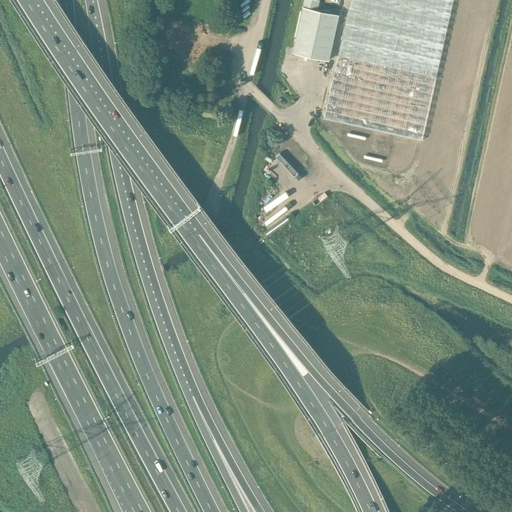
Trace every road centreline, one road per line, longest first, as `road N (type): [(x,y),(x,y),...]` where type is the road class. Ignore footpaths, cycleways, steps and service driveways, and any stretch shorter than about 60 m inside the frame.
road 1 (motorway): [(211,511),(145,372),(99,242),(65,0)]
road 2 (unclassified): [(511,302),(433,262),(248,87),(264,0)]
road 3 (motorway): [(188,397),(121,197),(89,0)]
road 4 (motorway): [(178,511),(0,160)]
road 5 (motorway): [(464,511),(351,413),(225,258),(193,236)]
road 6 (motorway): [(369,511),(285,359),(193,236)]
road 7 (motorway): [(0,240),(138,511)]
road 8 (motorway): [(193,236),(26,0)]
road 9 (motorway): [(258,511),(188,397)]
road 10 (motorway): [(244,511),(188,397)]
